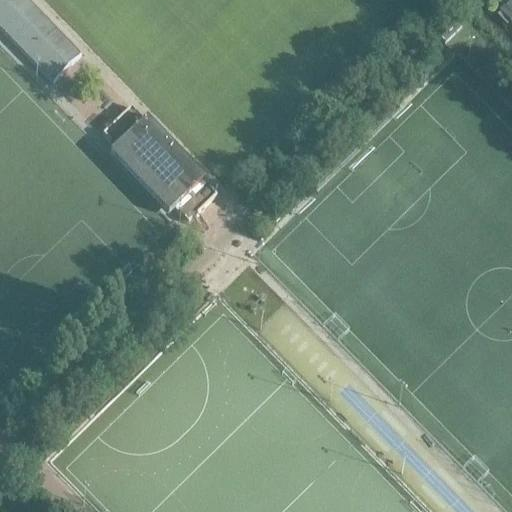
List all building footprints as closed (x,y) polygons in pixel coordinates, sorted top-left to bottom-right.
[(81,58),(24,0),(0,0),(0,31),(52,85),(81,58)] [(511,0),(499,13),(511,26),(511,0)] [(217,198),(203,184),(145,124),(131,109),(109,131),(102,137),(116,151),(174,211),(188,226),(195,220),(217,198)] [(146,122),(145,124),(203,184),(204,182),(146,122)] [(168,217),(174,211),(116,151),(110,157),(168,217)]
